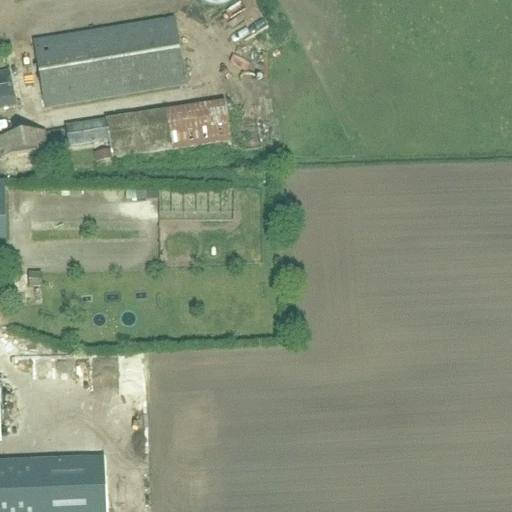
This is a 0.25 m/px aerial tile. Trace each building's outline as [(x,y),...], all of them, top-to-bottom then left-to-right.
[(229,5),(233,0),(198,0),(200,2),(214,8),(229,5)] [(45,110),(184,86),(174,23),(34,47),(45,110)] [(0,110),(14,108),(7,72),(0,73),(0,110)] [(225,106),(67,131),(69,150),(108,144),(110,162),(231,143),(225,106)] [(45,135),(0,141),(0,161),(0,162),(48,155),(45,135)] [(158,226),(157,192),(66,196),(68,229),(158,226)] [(106,511),(105,461),(0,465),(0,511),(106,511)]
